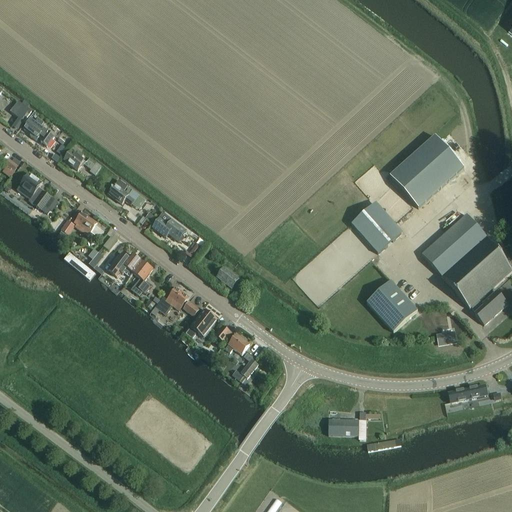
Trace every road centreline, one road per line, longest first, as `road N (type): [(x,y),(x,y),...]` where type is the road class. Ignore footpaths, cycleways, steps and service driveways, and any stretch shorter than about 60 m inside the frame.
road 1 (secondary): [(304,363),(0,135)]
road 2 (secondary): [(304,363),(362,382),(414,386),(511,358)]
road 3 (unclassified): [(151,511),(0,398)]
road 4 (unclassified): [(201,511),(304,363)]
